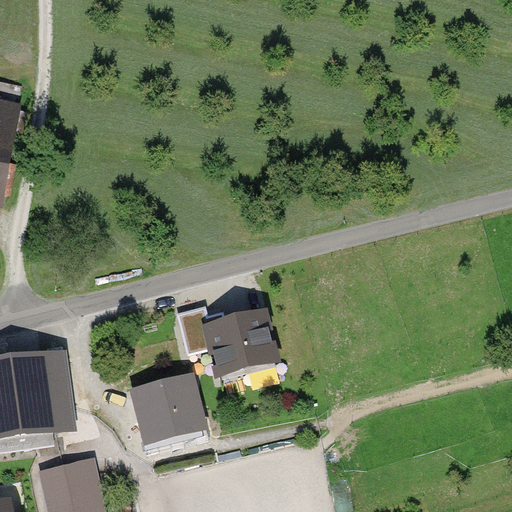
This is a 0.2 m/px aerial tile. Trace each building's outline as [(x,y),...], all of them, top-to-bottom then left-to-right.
[(0,210),(6,212),(23,108),(0,103),(0,210)] [(275,364),(264,320),(227,329),(224,317),(208,321),(205,311),(180,318),(189,356),(213,350),(220,377),(275,364)] [(69,358),(0,366),(0,447),(78,439),(69,358)] [(192,382),(140,393),(151,443),(204,432),(192,382)] [(95,511),(86,467),(44,476),(52,511),(95,511)]
